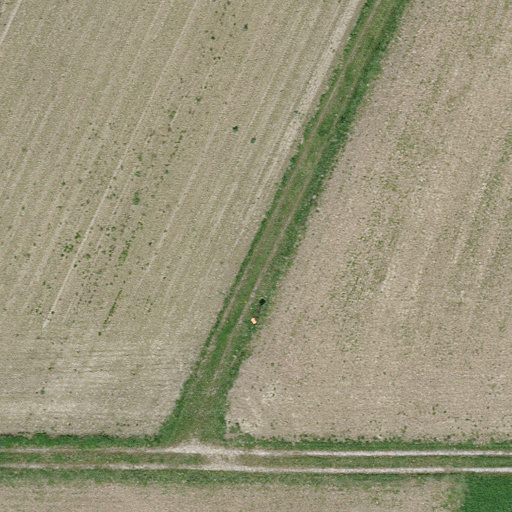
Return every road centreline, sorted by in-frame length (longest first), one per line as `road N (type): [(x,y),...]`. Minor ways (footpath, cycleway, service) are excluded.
road 1 (track): [(168,462),(387,0)]
road 2 (track): [(511,465),(0,464)]
